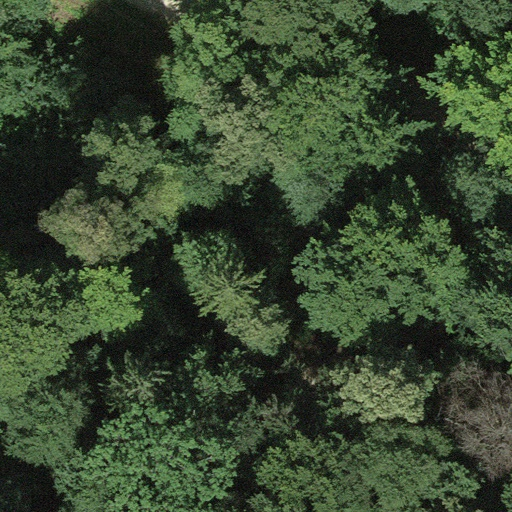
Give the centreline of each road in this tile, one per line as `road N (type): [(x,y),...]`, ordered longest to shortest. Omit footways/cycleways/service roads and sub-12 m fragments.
road 1 (track): [(511,295),(447,315),(86,511)]
road 2 (track): [(174,0),(511,141)]
